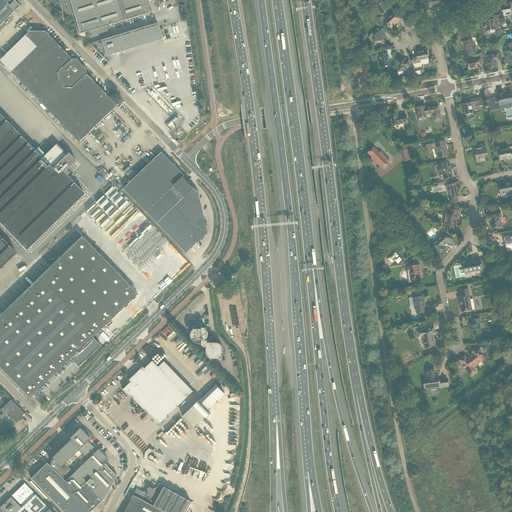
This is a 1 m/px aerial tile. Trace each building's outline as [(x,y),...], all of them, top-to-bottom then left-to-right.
[(0,0),(0,24),(20,6),(14,0),(12,2),(11,2),(12,0),(5,0),(7,1),(6,2),(3,0),(0,0)] [(58,0),(62,12),(61,12),(63,18),(70,16),(71,15),(73,14),(80,34),(89,31),(91,36),(107,31),(106,26),(152,12),(150,7),(148,0),(58,0)] [(506,5),(500,6),(501,11),(502,11),(503,16),(503,17),(510,16),(510,18),(511,17),(511,2),(506,3),(506,5)] [(383,17),(380,20),(388,28),(390,26),(391,27),(397,22),(398,23),(402,20),(393,11),(385,19),(383,17)] [(502,30),(499,20),(499,15),(491,16),(492,20),(484,21),(485,27),(484,27),(484,28),(485,27),(485,31),(495,29),(495,28),(497,27),(498,31),(495,31),(496,36),(500,36),(500,34),(505,33),(504,30),(502,30)] [(374,16),(371,18),(381,27),(383,25),(374,16)] [(89,43),(109,63),(108,62),(109,60),(111,59),(110,55),(162,39),(157,22),(90,43),(89,43)] [(377,28),(368,37),(372,41),(373,40),(375,45),(378,45),(383,44),(382,36),(386,32),(383,28),(382,28),(379,30),(377,28)] [(46,33),(44,31),(29,31),(25,35),(36,47),(10,72),(78,142),(116,105),(105,94),(105,93),(104,93),(92,81),(93,81),(93,80),(91,80),(91,78),(90,78),(90,76),(88,76),(88,77),(82,70),(82,68),(79,68),(77,66),(77,63),(74,63),(60,48),(60,46),(59,46),(48,35),(48,33),(46,33)] [(464,41),(461,42),(464,42),(466,52),(469,51),(470,55),(477,54),(475,46),(473,46),(472,39),(464,41)] [(416,56),(410,57),(412,64),(420,62),(423,61),(423,64),(429,63),(428,58),(426,49),(415,51),(416,56)] [(381,51),(376,51),(377,55),(376,55),(377,56),(378,55),(379,60),(380,67),(385,66),(385,67),(387,66),(390,65),(388,53),(388,52),(386,53),(386,50),(381,51)] [(376,51),(368,53),(369,60),(370,60),(372,59),(371,57),(377,56),(376,55),(377,55),(376,51)] [(490,55),(486,56),(487,64),(488,64),(489,68),(497,67),(496,61),(499,60),(497,53),(490,55)] [(480,59),(467,61),(468,69),(474,68),(473,68),(481,66),(481,67),(482,66),(481,65),(484,64),(482,54),(479,54),(480,59)] [(402,59),(396,60),(397,65),(398,72),(397,72),(398,75),(403,74),(403,71),(407,70),(406,68),(410,67),(410,66),(409,61),(403,62),(402,59)] [(162,77),(169,75),(168,71),(170,70),(169,65),(165,66),(158,68),(160,73),(161,73),(162,77)] [(497,96),(498,101),(499,105),(511,102),(511,95),(511,93),(503,94),(503,92),(497,94),(497,96)] [(465,103),(463,104),(465,115),(466,114),(467,119),(473,118),(472,113),(473,113),(471,104),(477,103),(477,107),(483,106),(482,102),(481,97),(465,100),(465,103)] [(433,114),(434,121),(441,120),(438,105),(424,108),(424,106),(418,107),(417,107),(415,108),(417,118),(426,116),(433,114)] [(407,123),(407,120),(406,115),(398,117),(397,112),(389,114),(391,126),(400,124),(399,124),(407,123)] [(0,223),(26,250),(84,194),(66,176),(70,173),(69,172),(69,173),(66,170),(75,161),(68,153),(66,154),(56,144),(41,158),(34,151),(36,149),(29,142),(28,143),(10,125),(0,115),(0,223)] [(433,149),(436,149),(438,158),(447,156),(445,149),(447,148),(445,141),(426,145),(427,152),(433,152),(433,149)] [(475,148),(473,148),(474,151),(476,163),(481,162),(480,159),(485,158),(485,154),(487,153),(485,143),(475,145),(475,148)] [(390,161),(384,155),(380,151),(379,152),(374,147),(367,153),(372,157),(370,160),(375,165),(377,163),(382,168),(390,161)] [(499,152),(498,153),(499,158),(500,157),(500,160),(508,158),(508,159),(511,158),(511,150),(510,151),(509,149),(498,151),(499,152)] [(123,189),(146,212),(157,223),(186,253),(197,242),(198,243),(200,240),(201,241),(204,238),(203,237),(208,233),(206,226),(208,226),(207,222),(206,222),(205,219),(204,219),(199,193),(193,188),(189,184),(190,183),(187,181),(186,181),(182,177),(184,176),(175,166),(175,164),(173,164),(161,152),(123,189)] [(442,164),(437,165),(439,175),(440,174),(441,179),(444,179),(447,178),(452,177),(450,169),(448,169),(447,163),(442,164)] [(511,181),(506,182),(507,184),(504,184),(499,185),(499,188),(498,188),(499,192),(500,192),(500,195),(509,193),(509,192),(511,191),(511,181)] [(459,188),(457,188),(456,183),(447,185),(448,194),(452,194),(453,198),(449,199),(450,204),(458,202),(457,197),(461,196),(459,188)] [(86,210),(102,227),(130,202),(115,185),(86,210)] [(450,229),(451,229),(456,230),(456,226),(457,226),(457,225),(456,224),(456,219),(458,219),(460,211),(448,209),(447,214),(446,214),(444,227),(450,228),(450,229)] [(500,211),(491,213),(486,214),(488,220),(490,220),(491,229),(496,228),(500,227),(498,218),(501,218),(500,211)] [(444,233),(435,242),(431,245),(438,253),(445,248),(443,246),(450,240),(444,233)] [(81,236),(0,314),(0,368),(29,398),(70,358),(74,362),(78,366),(82,362),(100,345),(92,337),(137,294),(81,236)] [(0,268),(15,253),(0,237),(0,268)] [(395,252),(387,258),(391,262),(398,256),(395,252)] [(482,270),(480,262),(479,257),(473,258),(474,261),(463,264),(464,268),(463,268),(464,270),(465,277),(471,275),(470,272),(482,270)] [(414,261),(409,262),(406,262),(407,271),(409,282),(422,280),(419,264),(415,265),(414,261)] [(462,296),(458,297),(459,303),(460,303),(461,306),(460,306),(461,312),(466,311),(472,309),(475,309),(473,299),(470,299),(468,289),(466,289),(461,290),(462,296)] [(421,297),(421,296),(412,298),(415,298),(415,301),(415,302),(415,306),(416,306),(416,308),(415,308),(416,313),(420,313),(421,318),(433,316),(431,306),(425,306),(426,308),(425,308),(424,304),(425,304),(424,297),(420,298),(420,297),(421,297)] [(501,310),(493,312),(493,315),(497,314),(498,319),(502,318),(501,310)] [(480,318),(477,319),(472,320),(473,325),(469,325),(470,329),(471,329),(473,335),(477,334),(478,338),(481,337),(481,338),(482,338),(482,337),(484,337),(483,333),(482,333),(480,323),(481,323),(480,318)] [(167,329),(171,333),(176,330),(171,325),(167,329)] [(205,329),(204,328),(204,327),(204,328),(201,328),(201,329),(194,329),(193,329),(192,330),(192,331),(191,332),(191,334),(190,335),(191,337),(191,338),(192,339),(192,341),(193,342),(194,342),(195,343),(196,343),(198,343),(201,344),(201,346),(202,346),(202,347),(206,347),(206,353),(206,354),(207,356),(208,357),(209,358),(210,359),(211,360),(211,359),(220,359),(221,357),(222,358),(223,356),(223,355),(223,354),(223,352),(223,351),(223,349),(222,348),(222,347),(221,346),(220,345),(220,344),(219,343),(218,343),(216,343),(208,343),(206,341),(206,339),(207,337),(207,336),(207,334),(207,333),(207,331),(206,330),(205,329)] [(425,344),(426,348),(435,346),(433,335),(435,334),(434,327),(416,331),(417,338),(424,336),(425,342),(424,343),(424,344),(425,344)] [(460,360),(457,362),(460,366),(461,367),(464,365),(463,365),(463,366),(463,367),(464,367),(465,367),(472,375),(477,371),(474,367),(482,361),(482,360),(482,359),(482,355),(482,354),(480,355),(480,351),(481,351),(480,348),(477,348),(472,349),(472,351),(472,353),(473,353),(473,354),(467,358),(465,356),(460,360)] [(206,364),(194,352),(190,356),(202,368),(206,364)] [(158,367),(156,364),(152,361),(144,368),(143,367),(129,380),(131,382),(123,389),(129,396),(130,395),(159,425),(193,391),(164,362),(158,367)] [(217,365),(234,383),(238,379),(221,361),(217,365)] [(423,379),(424,384),(425,389),(429,388),(429,386),(437,385),(437,387),(448,386),(447,379),(439,380),(439,377),(434,378),(434,376),(435,375),(434,370),(426,371),(427,377),(428,377),(428,379),(423,379)] [(207,410),(224,393),(215,384),(198,401),(194,405),(182,416),(193,428),(205,417),(206,418),(210,414),(207,410)] [(16,423),(25,414),(11,399),(2,408),(16,423)] [(229,444),(238,445),(239,422),(230,422),(230,424),(234,425),(234,430),(233,430),(233,434),(232,434),(232,437),(229,437),(229,444)] [(87,435),(86,436),(84,434),(87,431),(87,430),(84,433),(79,428),(69,438),(70,439),(51,458),(53,459),(50,461),(51,462),(49,465),(46,463),(30,478),(63,511),(89,511),(96,506),(99,509),(102,505),(99,502),(101,501),(105,498),(117,475),(116,475),(116,476),(104,463),(108,460),(98,449),(96,451),(87,441),(89,438),(87,435)] [(163,487),(163,485),(159,483),(157,487),(152,489),(151,488),(151,487),(150,487),(149,487),(148,488),(147,488),(147,489),(147,490),(145,491),(142,492),(137,489),(134,494),(133,495),(153,506),(154,505),(166,511),(184,511),(190,501),(163,487)] [(52,511),(33,492),(28,487),(25,484),(23,484),(20,488),(20,489),(18,491),(16,491),(12,495),(12,496),(15,499),(16,499),(17,499),(17,501),(19,504),(21,504),(23,506),(21,508),(10,497),(0,506),(0,511),(52,511)] [(164,511),(153,506),(133,495),(123,511),(164,511)]
